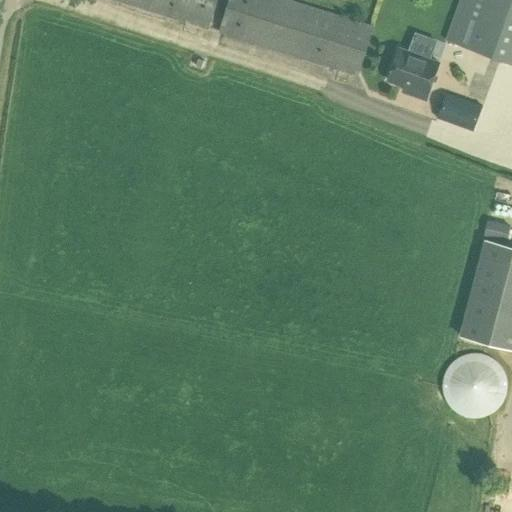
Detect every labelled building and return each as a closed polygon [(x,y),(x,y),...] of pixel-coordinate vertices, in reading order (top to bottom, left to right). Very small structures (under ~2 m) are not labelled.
[(511,0),(458,0),(449,35),(511,52),(511,0)] [(344,43),(342,61),(360,64),(363,45),(344,43)] [(388,80),(428,94),(439,62),(399,48),(388,80)] [(437,119),(474,132),(483,106),(446,93),(437,119)] [(461,339),(511,352),(511,248),(487,242),(461,339)] [(443,386),(445,398),(451,407),(459,414),(471,418),(482,417),(488,415),(497,410),(502,402),(505,393),(507,384),(504,374),(499,366),(493,359),(486,356),(477,354),(468,354),(457,359),(449,366),(445,376),(443,386)]
